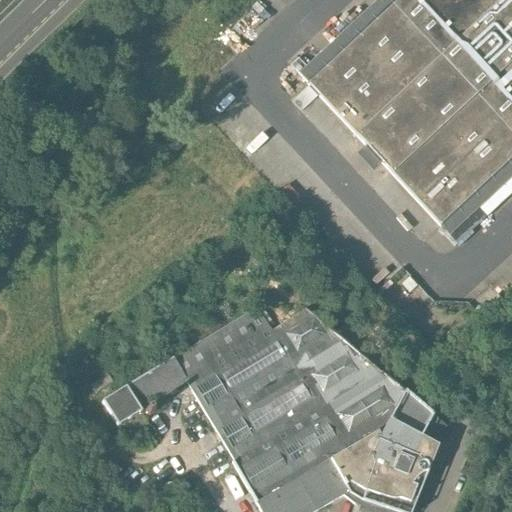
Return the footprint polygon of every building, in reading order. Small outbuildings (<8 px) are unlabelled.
[(370,0),(295,71),(303,79),(386,0),(370,0)] [(511,154),(511,0),(386,0),(303,79),(439,223),(511,154)] [(224,103),(215,93),(198,109),(207,119),(224,103)] [(511,171),(511,154),(439,223),(447,232),(511,171)] [(408,392),(306,309),(273,331),(258,309),(174,359),(188,384),(257,503),(333,459),(383,430),(386,432),(408,392)] [(511,325),(511,324),(506,321),(500,332),(506,335),(511,325)] [(188,384),(174,359),(129,385),(143,410),(188,384)] [(143,410),(129,385),(103,399),(118,424),(143,410)] [(383,430),(333,459),(351,492),(364,500),(398,511),(415,511),(443,442),(427,434),(436,413),(408,392),(386,432),(383,430)] [(333,459),(257,503),(262,511),(316,511),(345,496),(362,508),(360,511),(398,511),(364,500),(351,492),(333,459)]
